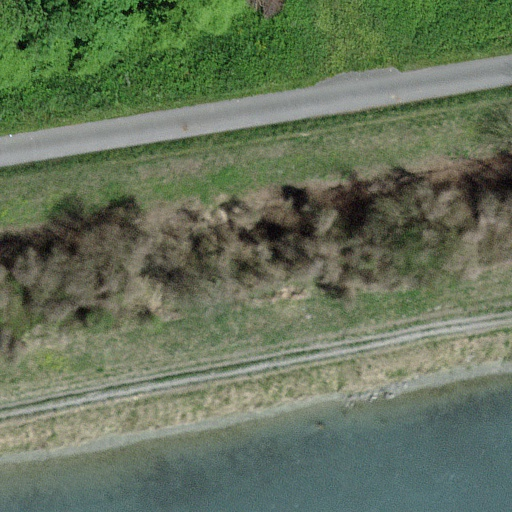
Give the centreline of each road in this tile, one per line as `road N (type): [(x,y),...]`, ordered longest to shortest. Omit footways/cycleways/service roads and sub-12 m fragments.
road 1 (track): [(0,408),(511,309)]
road 2 (track): [(0,156),(511,72)]
